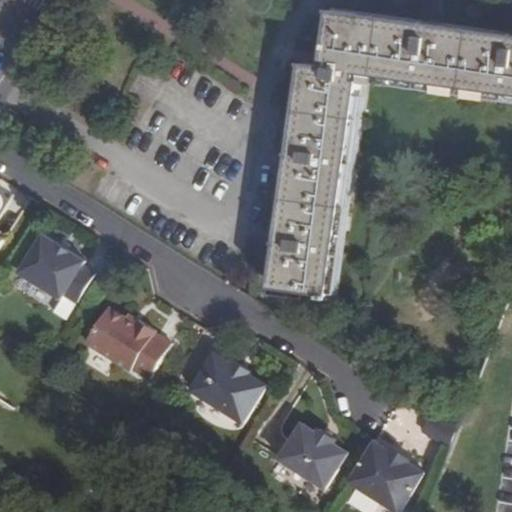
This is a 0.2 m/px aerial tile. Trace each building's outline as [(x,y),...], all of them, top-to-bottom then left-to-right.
[(273,289),(331,298),(362,75),(511,96),(511,38),(331,15),(327,47),(318,46),(317,58),(325,59),(324,70),(316,68),(303,67),(273,289)] [(325,59),(317,58),(316,68),(324,70),(325,59)] [(511,96),(362,75),(331,298),(338,299),(368,85),(511,104),(511,96)] [(86,262),(43,236),(22,271),(78,306),(96,276),(83,268),(86,262)] [(136,328),(127,323),(110,312),(88,347),(131,375),(134,372),(150,383),(172,347),(156,337),(158,333),(140,323),(139,324),(136,328)] [(130,319),(127,323),(136,328),(139,324),(130,319)] [(252,379),(234,368),(216,356),(192,395),(245,428),(268,390),(252,379)] [(234,368),(252,379),(253,376),(236,365),(234,368)] [(461,431),(436,415),(425,435),(453,451),(461,431)] [(318,433),(316,436),(302,428),(279,465),(326,494),(349,457),(334,448),(336,444),(318,433)] [(403,511),(427,476),(376,443),(375,445),(351,484),(393,511),(403,511)]
